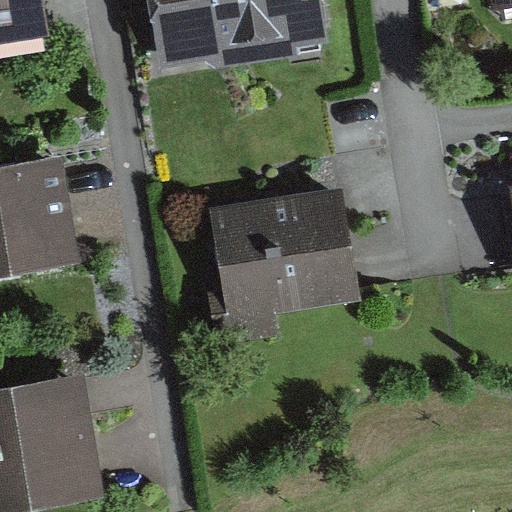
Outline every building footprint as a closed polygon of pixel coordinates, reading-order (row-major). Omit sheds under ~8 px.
[(31,0),(0,0),(0,31),(35,26),(31,0)] [(155,0),(164,58),(216,50),(217,57),(320,41),(313,0),(155,0)] [(54,161),(0,170),(0,259),(69,247),(54,161)] [(333,196),(219,214),(234,306),(348,288),(333,196)] [(74,383),(0,395),(0,495),(91,480),(74,383)]
